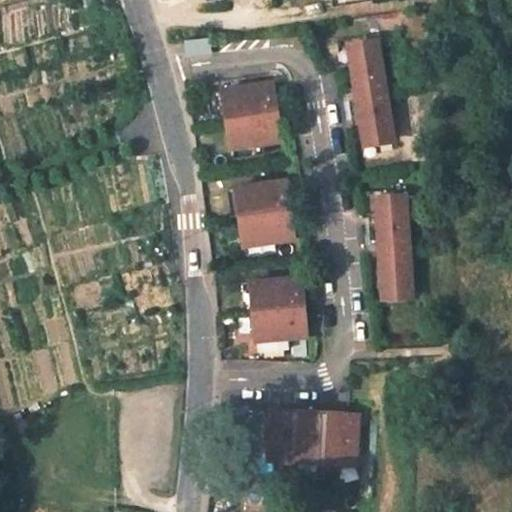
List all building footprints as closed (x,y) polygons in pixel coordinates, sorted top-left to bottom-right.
[(209,39),(184,42),(186,57),(211,54),(209,39)] [(340,63),(350,62),(348,50),(362,47),(360,39),(336,42),(340,63)] [(356,97),(385,92),(377,45),(362,47),(348,50),(350,62),(355,89),(356,97)] [(227,120),(227,121),(202,126),(209,155),(233,150),(263,145),(280,143),(275,112),(270,84),(223,92),(227,120)] [(349,101),(351,107),(357,105),(355,89),(347,90),(348,94),(340,96),(342,102),(349,101)] [(227,120),(223,92),(213,93),(218,122),(227,120)] [(385,92),(356,97),(357,105),(363,144),(393,139),(385,92)] [(365,153),(394,149),(393,139),(363,144),(365,153)] [(265,155),(263,145),(233,150),(234,160),(265,155)] [(284,182),(237,188),(237,189),(240,217),(240,218),(289,211),(284,182)] [(240,217),(237,189),(227,190),(230,219),(240,217)] [(366,215),(376,214),(375,202),(390,201),(389,191),(365,193),(366,215)] [(379,250),(408,248),(405,200),(390,201),(375,202),(376,214),(378,241),(379,250)] [(291,232),(289,211),(240,218),(244,247),(293,240),(291,232)] [(291,232),(293,240),(310,237),(309,230),(291,232)] [(379,250),(378,241),(371,242),(371,247),(364,247),(364,254),(372,254),(372,259),(379,258),(379,250)] [(382,297),(412,296),(408,248),(379,250),(379,258),(382,297)] [(300,279),(251,283),(251,284),(254,311),(254,312),(302,308),(300,288),(300,280),(300,279)] [(300,280),(300,288),(314,286),(314,279),(300,280)] [(254,311),(251,284),(241,284),(244,313),(254,311)] [(412,306),(412,296),(382,297),(382,307),(412,306)] [(287,340),(305,339),(305,337),(304,330),(302,308),(254,312),(256,342),(287,340)] [(304,330),(305,337),(315,337),(314,329),(304,330)] [(288,350),(287,340),(256,342),(257,351),(288,350)] [(298,414),(269,412),(266,459),(296,461),(298,414)] [(298,414),(296,461),(325,463),(328,415),(298,414)] [(328,415),(325,463),(355,465),(357,417),(328,415)]
